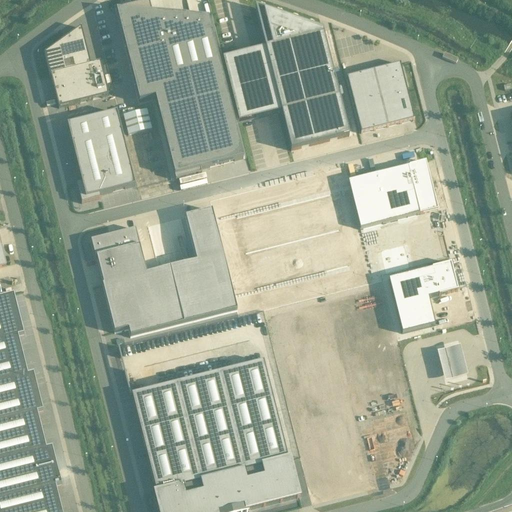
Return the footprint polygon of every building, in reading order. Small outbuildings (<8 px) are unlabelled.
[(149,2),(116,13),(139,103),(155,99),(176,181),(201,175),(200,171),(243,161),(208,21),(153,16),(149,2)] [(322,32),(253,7),(290,153),(349,138),(322,32)] [(81,29),(45,55),(59,110),(108,97),(100,64),(90,66),(81,29)] [(398,66),(347,79),(361,134),(412,121),(398,66)] [(147,111),(123,117),(128,137),(152,131),(147,111)] [(116,114),(67,126),(81,184),(77,186),(81,205),(101,200),(100,196),(135,187),(116,114)] [(425,164),(349,183),(360,230),(437,211),(425,164)] [(135,231),(91,243),(95,259),(96,259),(103,287),(102,287),(114,335),(128,331),(130,339),(237,312),(212,212),(185,219),(196,263),(146,276),(135,231)] [(432,270),(389,281),(402,334),(434,326),(427,299),(438,296),(438,297),(457,292),(450,265),(431,269),(432,270)] [(0,383),(26,377),(27,377),(18,338),(23,337),(22,336),(13,298),(12,297),(0,299),(0,383)] [(426,336),(412,339),(415,349),(428,345),(426,336)] [(436,350),(444,382),(469,375),(461,343),(436,350)] [(160,511),(239,511),(297,497),(263,363),(131,396),(160,511)] [(26,377),(0,383),(0,511),(61,511),(55,488),(61,487),(52,449),(46,450),(37,414),(43,413),(33,375),(27,377),(26,377)]
